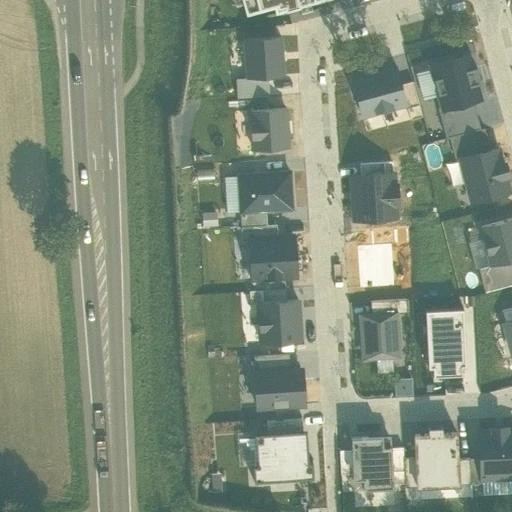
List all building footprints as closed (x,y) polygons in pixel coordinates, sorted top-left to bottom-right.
[(337,0),(232,0),(240,25),(265,18),(267,25),(339,5),(337,0)] [(282,39),(246,41),(248,79),(284,77),(282,39)] [(429,67),(441,113),(484,102),(471,55),(429,67)] [(398,66),(352,77),(362,119),(408,108),(398,66)] [(288,107),(249,110),(252,150),(291,147),(288,107)] [(459,158),(471,205),(509,196),(498,148),(459,158)] [(291,171),(238,174),(241,214),(293,210),(291,171)] [(396,172),(349,175),(351,219),(399,216),(396,172)] [(511,258),(511,217),(481,225),(491,264),(511,258)] [(296,235),(249,238),(251,282),(298,279),(296,235)] [(511,282),(511,264),(481,265),(482,283),(511,282)] [(301,300),(257,303),(259,342),(303,340),(301,300)] [(427,320),(457,320),(457,307),(427,307),(427,320)] [(360,316),(362,360),(401,359),(399,314),(360,316)] [(254,372),(290,369),(289,352),(253,355),(254,372)] [(290,369),(254,372),(256,407),(304,403),(303,377),(300,378),(300,369),(290,369)] [(302,417),(268,419),(268,431),(302,430),(302,417)] [(481,482),(511,481),(511,428),(479,430),(481,482)] [(417,492),(461,489),(457,434),(443,435),(443,431),(428,432),(428,436),(413,437),(417,492)] [(306,435),(261,437),(261,443),(257,443),(258,464),(260,464),(260,472),(255,472),(255,480),(259,480),(260,482),(312,480),(312,472),(307,472),(306,435)] [(366,491),(392,490),(390,451),(381,451),(380,440),(353,441),(355,483),(365,482),(366,491)]
